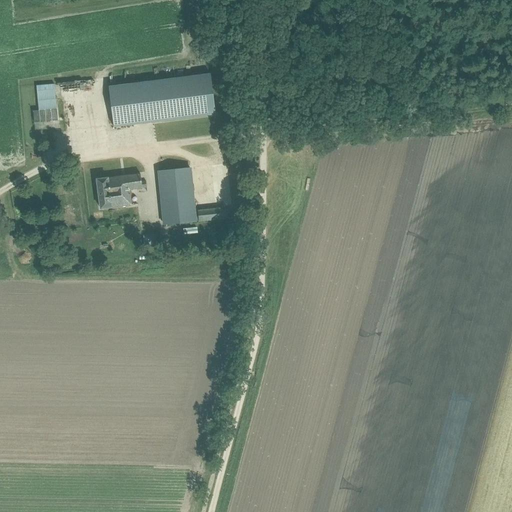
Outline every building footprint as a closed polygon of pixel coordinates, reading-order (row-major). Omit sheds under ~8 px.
[(215,114),(213,98),(210,74),(108,87),(114,127),(215,114)] [(36,84),(37,109),(32,109),(34,130),(57,128),(54,83),(36,84)] [(164,225),(195,221),(190,168),(159,171),(164,225)] [(141,182),(140,174),(97,180),(100,209),(131,205),(129,190),(147,188),(146,181),(141,182)] [(199,221),(225,218),(224,208),(198,211),(199,221)] [(143,235),(144,245),(154,244),(153,234),(143,235)]
